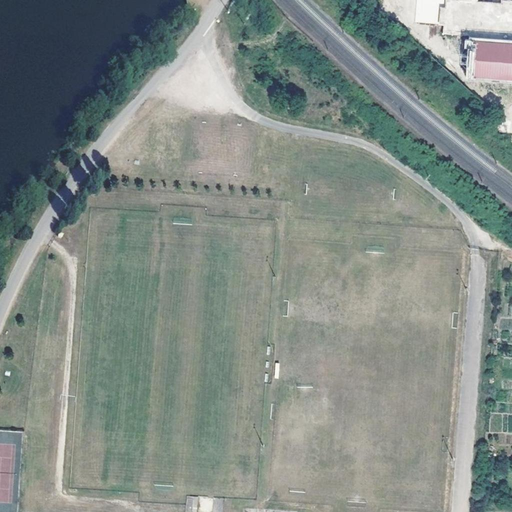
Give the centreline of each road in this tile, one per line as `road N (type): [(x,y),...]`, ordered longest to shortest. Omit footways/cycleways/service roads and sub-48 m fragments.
road 1 (unclassified): [(463,511),(475,232),(456,207),(371,147),(262,121),(243,108),(200,36)]
road 2 (residential): [(200,36),(60,206),(0,322)]
